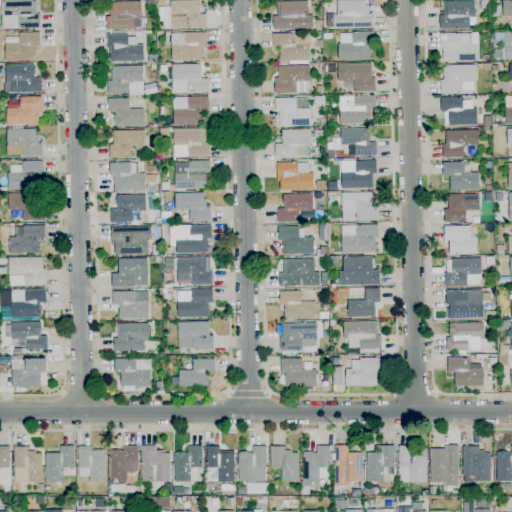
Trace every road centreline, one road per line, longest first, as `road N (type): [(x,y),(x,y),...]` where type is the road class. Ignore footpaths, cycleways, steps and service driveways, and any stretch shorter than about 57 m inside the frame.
road 1 (residential): [(0,413),(511,412)]
road 2 (residential): [(239,0),(249,413)]
road 3 (residential): [(406,0),(415,413)]
road 4 (residential): [(76,0),(83,413)]
